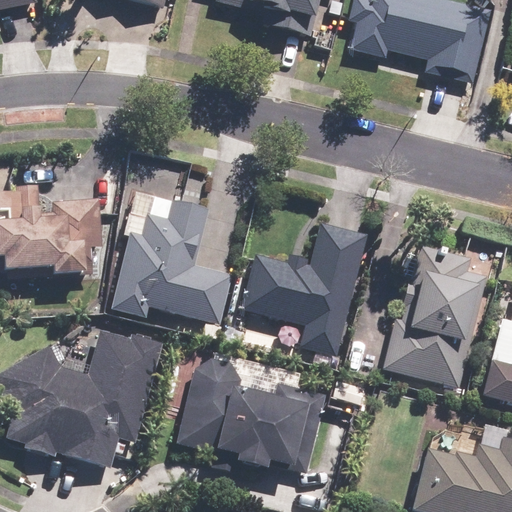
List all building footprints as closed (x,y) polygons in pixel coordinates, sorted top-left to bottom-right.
[(0,0),(0,11),(38,5),(36,0),(0,0)] [(118,0),(118,1),(165,12),(167,0),(118,0)] [(223,0),(221,8),(263,19),(261,26),(312,40),(323,0),(223,0)] [(364,0),(364,3),(353,0),(347,24),(357,26),(351,54),(387,62),(389,52),(429,60),(425,78),(475,89),(492,11),(442,0),(364,0)] [(0,275),(5,275),(4,280),(49,281),(50,272),(86,273),(87,247),(100,248),(101,202),(38,200),(38,187),(22,186),(21,193),(0,191),(0,275)] [(207,210),(132,192),(122,235),(126,235),(109,308),(145,316),(147,307),(221,324),(232,276),(193,267),(207,210)] [(336,355),(363,232),(320,223),(310,271),(251,258),(240,310),(306,324),(301,347),(336,355)] [(483,277),(414,261),(400,321),(392,320),(380,371),(457,390),(483,277)] [(502,320),(484,395),(511,402),(511,312),(510,322),(502,320)] [(158,346),(100,334),(91,375),(56,367),(43,346),(0,372),(0,391),(34,446),(34,448),(111,465),(117,438),(137,443),(158,346)] [(238,386),(239,378),(239,376),(238,375),(237,374),(237,372),(236,371),(235,370),(234,368),(233,367),(231,366),(230,365),(229,364),(228,363),(226,362),(225,362),(223,361),(222,361),(220,360),(219,360),(217,359),(216,359),(214,359),(212,359),(211,359),(209,360),(208,360),(206,360),(204,361),(203,361),(202,362),(200,363),(199,364),(197,365),(196,366),(195,367),(194,368),(178,440),(240,454),(238,460),(270,467),(271,461),(295,466),(297,460),(309,463),(325,395),(276,385),(274,394),(238,386)] [(363,387),(334,380),(330,398),(359,405),(363,387)] [(511,511),(511,441),(501,439),(503,430),(484,426),(477,460),(425,449),(411,511),(511,511)]
